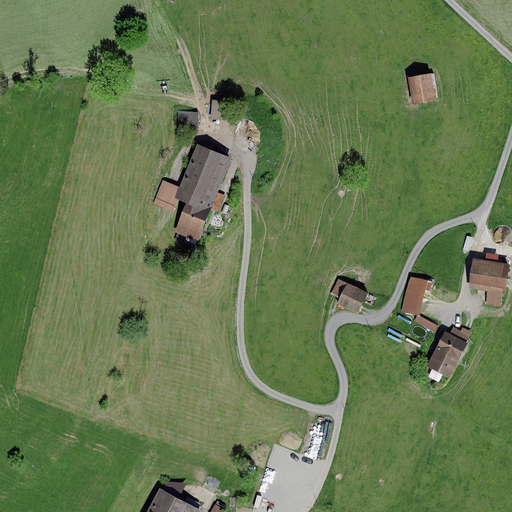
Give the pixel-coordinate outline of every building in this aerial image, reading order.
[(430,75),(408,78),(411,105),(433,103),(430,75)] [(233,106),(213,104),(211,121),(230,123),(233,106)] [(199,115),(179,113),(177,137),(197,138),(199,115)] [(231,162),(198,149),(177,202),(186,205),(210,215),(231,162)] [(180,189),(164,183),(156,204),(172,210),(180,189)] [(210,215),(186,205),(176,233),(198,245),(210,215)] [(508,270),(474,264),(471,285),(486,288),(483,305),(501,308),(508,270)] [(433,282),(410,276),(402,310),(419,315),(425,290),(430,291),(433,282)] [(368,297),(338,283),(333,294),(342,298),(339,306),(359,315),(368,297)] [(418,315),(414,321),(434,332),(437,326),(418,315)] [(468,346),(444,333),(425,367),(449,380),(468,346)] [(197,511),(160,492),(149,511),(197,511)]
